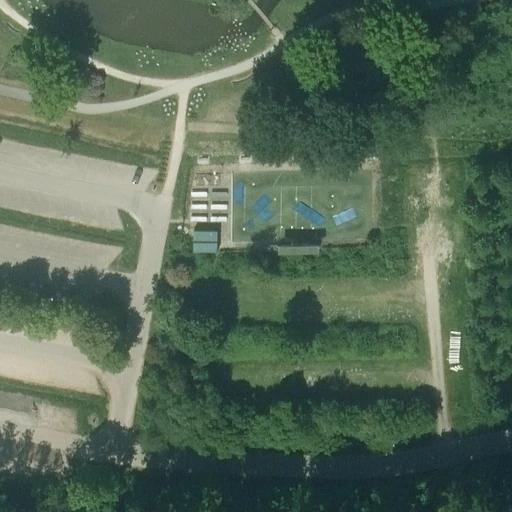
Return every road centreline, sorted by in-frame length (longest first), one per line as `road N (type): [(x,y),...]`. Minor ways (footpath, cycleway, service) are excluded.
road 1 (unclassified): [(0,432),(105,451),(351,468),(511,443)]
road 2 (unknown): [(433,195),(434,455)]
